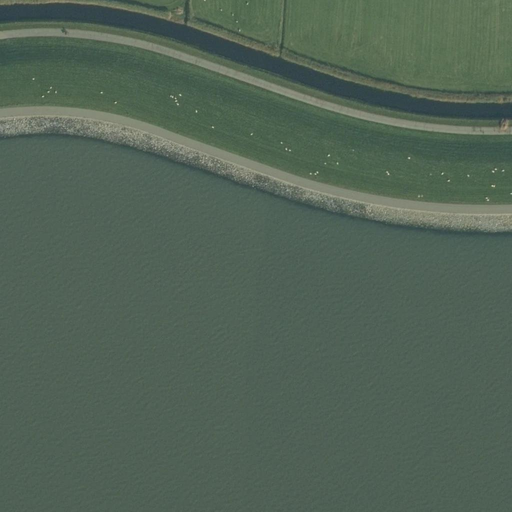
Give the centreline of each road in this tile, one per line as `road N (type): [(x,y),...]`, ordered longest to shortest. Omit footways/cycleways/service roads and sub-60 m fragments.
road 1 (unclassified): [(0,114),(111,116),(312,185),(463,208),(511,207)]
road 2 (unclassified): [(511,135),(364,119),(137,46),(62,36),(0,40)]
